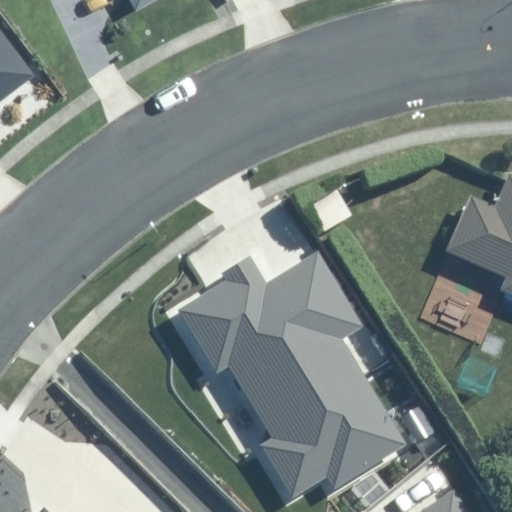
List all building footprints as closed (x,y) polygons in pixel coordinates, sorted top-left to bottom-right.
[(133,0),(139,10),(157,0),(133,0)] [(0,99),(32,75),(0,33),(0,99)] [(511,176),(496,208),(472,197),(449,249),(509,276),(504,287),(511,290),(511,176)] [(363,328),(318,254),(266,286),(250,259),(223,275),(227,281),(180,310),(219,373),(230,366),(274,439),(263,446),(294,496),(327,476),(335,489),(408,445),(344,340),(363,328)] [(469,511),(455,491),(423,511),(469,511)]
